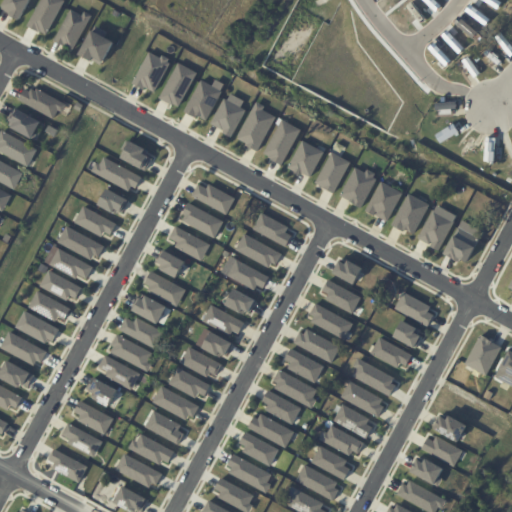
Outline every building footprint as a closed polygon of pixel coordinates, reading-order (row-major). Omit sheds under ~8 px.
[(21,19),(29,0),(5,0),(1,10),(21,19)] [(47,35),(64,0),(40,0),(28,26),(47,35)] [(73,50),(90,17),(71,7),(54,40),(73,50)] [(83,56),(107,68),(120,44),(96,31),(83,56)] [(134,83),(154,92),(170,60),(149,50),(134,83)] [(180,107),(195,70),(176,62),(161,99),(180,107)] [(185,111),(207,121),(222,90),(218,88),(219,86),(201,78),(185,111)] [(69,106),(65,115),(61,113),(57,122),(21,102),(28,90),(33,93),(34,90),(38,92),(40,90),(69,106)] [(211,125),(233,135),(245,108),(223,98),(211,125)] [(274,115),(262,110),(264,105),(254,101),(238,141),(260,150),(274,115)] [(46,125),(41,134),(43,135),(39,143),(38,142),(37,142),(16,131),(18,126),(14,123),(14,122),(11,121),(17,110),(46,125)] [(301,129),(282,119),(263,154),(282,164),(301,129)] [(35,161),(31,169),(0,151),(0,149),(2,146),(0,145),(0,140),(4,132),(40,152),(35,161)] [(310,178),(324,151),(302,140),(288,166),(310,178)] [(155,154),(127,141),(119,157),(147,170),(155,154)] [(350,160),(330,152),(315,184),(335,193),(350,160)] [(135,192),(142,176),(102,156),(94,172),(135,192)] [(0,160),(27,175),(17,192),(0,182),(0,160)] [(378,176),(366,170),(365,172),(355,167),(340,195),(361,207),(378,176)] [(402,191),(379,181),(367,212),(389,221),(402,191)] [(209,184),(207,188),(198,184),(192,196),(226,214),(235,198),(209,184)] [(99,204),(121,215),(128,199),(107,189),(99,204)] [(0,190),(14,198),(5,214),(0,211),(0,190)] [(392,225),(414,235),(429,204),(407,193),(392,225)] [(216,236),(223,219),(187,204),(180,222),(216,236)] [(441,249),(456,214),(433,205),(419,240),(441,249)] [(117,223),(84,206),(76,221),(109,238),(117,223)] [(292,236),(286,232),(289,227),(262,212),(253,228),(286,247),(292,236)] [(482,230),(461,220),(445,253),(467,263),(482,230)] [(98,260),(106,244),(66,226),(59,242),(98,260)] [(169,238),(177,242),(175,247),(202,260),(210,243),(175,226),(169,238)] [(236,252),(276,268),(282,251),(243,235),(236,252)] [(77,278),(51,264),(60,247),(94,266),(87,278),(80,274),(77,278)] [(185,260),(162,250),(155,266),(178,276),(185,260)] [(355,283),(362,268),(340,257),(332,273),(355,283)] [(270,275),(235,260),(228,276),(263,291),(270,275)] [(77,299),(82,285),(47,271),(41,287),(68,299),(70,296),(77,299)] [(178,304),(186,289),(151,271),(143,287),(178,304)] [(354,313),(361,295),(329,282),(322,299),(354,313)] [(249,315),(256,299),(234,289),(227,305),(249,315)] [(71,308),(38,290),(29,306),(56,321),(59,315),(65,319),(71,308)] [(428,325),(395,307),(404,291),(431,305),(428,311),(434,314),(428,325)] [(159,322),(166,305),(138,293),(131,310),(159,322)] [(308,320),(344,339),(353,323),(317,303),(308,320)] [(211,304),(203,320),(231,335),(233,330),(239,333),(245,322),(211,304)] [(60,329),(25,310),(16,326),(52,345),(60,329)] [(134,321),(126,317),(119,330),(154,348),(163,331),(137,317),(134,321)] [(422,331),(400,322),(394,338),(416,347),(422,331)] [(340,345),(300,328),(294,345),(333,361),(340,345)] [(233,342),(211,332),(203,347),(225,358),(233,342)] [(41,365),(48,349),(8,333),(1,349),(41,365)] [(148,371),(152,363),(148,361),(152,353),(117,334),(108,350),(148,371)] [(502,347),(492,341),(493,340),(488,338),(488,337),(482,334),(466,363),(487,374),(502,347)] [(407,366),(413,354),(378,337),(370,354),(398,367),(400,363),(407,366)] [(222,362),(188,348),(181,363),(216,378),(222,362)] [(291,363),(288,368),(315,382),(324,365),(291,348),(285,360),(291,363)] [(495,378),(511,385),(511,351),(508,350),(495,378)] [(141,373),(106,354),(100,366),(108,370),(106,374),(132,388),(141,373)] [(0,376),(28,390),(35,374),(7,360),(0,374),(0,376)] [(350,378),(391,393),(397,375),(357,360),(350,378)] [(205,399),(211,383),(176,368),(170,384),(205,399)] [(319,390),(281,370),(272,386),(310,407),(319,390)] [(110,406),(119,389),(95,376),(88,388),(92,391),(93,390),(98,393),(95,398),(110,406)] [(341,398),(378,416),(386,399),(349,381),(341,398)] [(0,404),(15,412),(23,397),(0,384),(0,404)] [(198,405),(161,386),(153,402),(190,421),(198,405)] [(260,406),(294,422),(302,406),(268,390),(260,406)] [(73,416),(107,433),(114,417),(81,401),(73,416)] [(369,437),(375,421),(341,407),(334,422),(369,437)] [(182,424),(153,411),(145,428),(180,444),(185,433),(179,430),(182,424)] [(288,446),(294,429),(257,414),(250,430),(288,446)] [(451,414),(469,424),(460,440),(458,438),(457,440),(436,428),(438,425),(437,425),(441,418),(441,419),(443,416),(449,419),(451,414)] [(0,434),(3,436),(9,420),(0,416),(0,434)] [(104,440),(68,423),(63,435),(71,439),(69,444),(96,456),(104,440)] [(352,450),(359,454),(365,442),(330,424),(321,440),(349,454),(352,450)] [(271,465),(279,449),(246,431),(237,447),(271,465)] [(131,448),(167,467),(175,451),(139,433),(131,448)] [(429,434),(421,449),(455,466),(463,451),(429,434)] [(353,464),(319,447),(311,462),(345,479),(353,464)] [(47,464),(80,481),(88,466),(55,448),(47,464)] [(156,487),(163,471),(124,455),(117,471),(156,487)] [(266,490),(274,472),(233,456),(226,474),(266,490)] [(409,473),(438,484),(445,468),(416,456),(409,473)] [(296,483),(334,498),(340,480),(303,465),(296,483)] [(256,496),(221,477),(213,492),(247,511),(256,496)] [(438,511),(445,499),(407,478),(398,494),(430,511),(438,511)] [(148,498),(125,485),(116,502),(134,511),(136,511),(138,509),(143,511),(150,499),(148,498)] [(326,511),(327,511),(321,509),(324,501),(295,490),(288,508),(299,511),(326,511)] [(230,511),(231,511),(209,499),(202,511),(230,511)] [(412,511),(394,502),(388,511),(412,511)]
